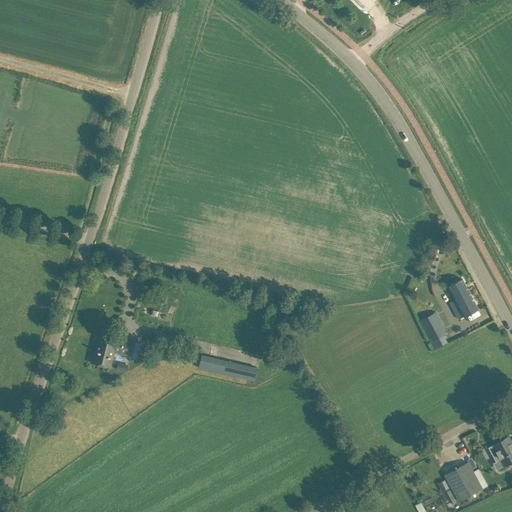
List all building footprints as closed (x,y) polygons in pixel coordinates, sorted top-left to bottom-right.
[(448,286),(464,316),(478,309),(462,278),(448,286)] [(444,328),(428,336),(431,342),(447,333),(444,328)] [(131,355),(135,342),(110,336),(109,339),(99,336),(95,350),(93,350),(90,362),(110,367),(114,351),(131,355)] [(219,371),(235,375),(238,363),(221,359),(219,371)] [(126,371),(129,365),(119,361),(117,367),(126,371)] [(257,367),(250,365),(248,378),(254,379),(257,367)] [(493,445),(488,447),(496,461),(500,459),(504,466),(508,463),(509,465),(511,463),(511,448),(510,444),(511,443),(508,436),(492,444),(493,445)] [(468,462),(445,474),(459,501),(468,495),(469,495),(478,490),(488,485),(486,481),(484,478),(478,468),(473,471),(472,469),(471,469),(469,464),(468,462)]
